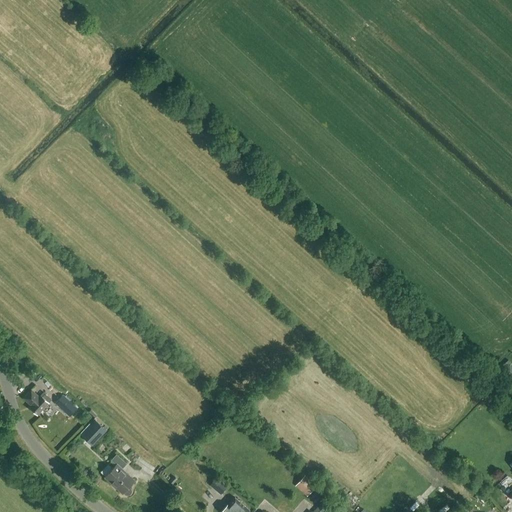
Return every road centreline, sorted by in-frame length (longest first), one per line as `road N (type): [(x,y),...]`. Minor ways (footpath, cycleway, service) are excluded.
road 1 (track): [(511,398),(135,54)]
road 2 (tertiary): [(103,511),(28,440),(0,366)]
